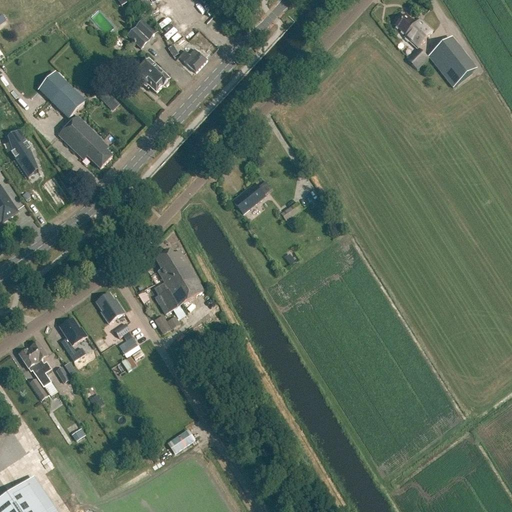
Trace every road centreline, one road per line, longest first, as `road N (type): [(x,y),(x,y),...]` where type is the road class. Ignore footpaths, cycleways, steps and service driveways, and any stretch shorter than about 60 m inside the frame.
road 1 (secondary): [(0,273),(98,201),(287,0)]
road 2 (unclassified): [(111,269),(367,0)]
road 3 (unclassified): [(260,511),(111,269)]
road 4 (unclassified): [(0,346),(111,269)]
